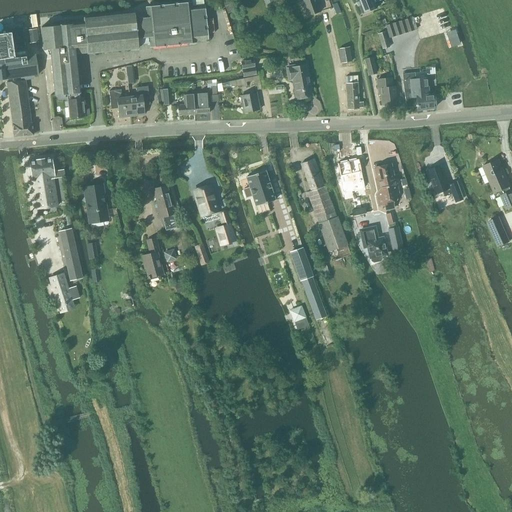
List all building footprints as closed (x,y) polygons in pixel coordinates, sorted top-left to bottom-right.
[(319,11),(314,0),(298,0),(304,16),(319,11)] [(354,0),(360,14),(374,8),(372,2),(378,0),(354,0)] [(69,97),(79,96),(74,48),(86,47),(87,53),(137,48),(136,38),(149,37),(150,46),(195,41),(195,39),(208,38),(204,4),(193,5),(192,1),(146,6),(147,14),(135,15),(135,12),(85,17),(85,23),(73,25),(73,24),(41,27),(44,50),(50,49),(55,95),(69,94),(69,97)] [(385,26),(389,38),(413,30),(408,18),(385,26)] [(388,47),(383,32),(377,35),(382,49),(388,47)] [(12,33),(0,34),(0,80),(38,75),(35,55),(15,58),(12,33)] [(336,49),(339,64),(351,62),(348,46),(336,49)] [(364,59),(367,75),(374,73),(371,57),(364,59)] [(243,61),(241,62),(242,71),(243,76),(256,75),(254,59),(251,60),(243,61)] [(309,84),(306,63),(286,67),(288,79),(289,79),(295,83),(296,90),(295,90),(296,98),(311,96),(308,84),(309,84)] [(402,80),(401,80),(406,107),(416,106),(416,109),(433,107),(432,94),(427,95),(425,78),(415,79),(414,72),(402,73),(402,80)] [(229,87),(242,87),(242,78),(229,81),(229,87)] [(381,105),(395,103),(393,87),(391,87),(390,78),(376,80),(377,89),(379,89),(381,105)] [(6,83),(13,136),(32,134),(30,123),(24,81),(6,83)] [(217,94),(216,81),(206,82),(207,87),(210,87),(210,95),(217,94)] [(355,81),(341,83),(344,103),(358,100),(355,81)] [(130,97),(132,116),(144,114),(143,102),(149,102),(147,86),(136,88),(137,96),(130,97)] [(170,104),(169,89),(160,89),(162,105),(170,104)] [(132,116),(130,97),(122,98),(121,90),(108,91),(110,106),(117,105),(119,117),(132,116)] [(195,99),(196,114),(209,113),(207,93),(196,93),(196,99),(195,99)] [(244,113),(259,110),(256,93),(240,96),(244,113)] [(196,114),(195,99),(194,94),(183,95),(184,105),(178,106),(178,115),(196,114)] [(79,96),(69,97),(70,100),(68,100),(70,119),(84,117),(84,116),(88,115),(87,109),(83,109),(81,98),(80,98),(79,96)] [(348,161),(354,190),(364,187),(358,159),(353,160),(353,158),(348,160),(348,161)] [(40,160),(29,162),(32,187),(36,210),(57,206),(53,184),(53,178),(63,177),(63,171),(53,172),(50,159),(40,160)] [(499,159),(482,166),(494,193),(498,191),(500,196),(511,191),(509,187),(510,187),(499,159)] [(336,217),(335,217),(324,186),(322,187),(313,160),(301,164),(310,191),(307,192),(327,252),(346,245),(336,217)] [(342,162),(337,163),(343,192),(354,190),(348,161),(347,161),(347,160),(341,161),(342,162)] [(376,181),(379,182),(385,181),(386,187),(387,186),(387,187),(396,185),(395,180),(394,179),(390,164),(374,168),(376,181)] [(446,187),(438,166),(436,167),(434,167),(430,168),(429,170),(427,171),(432,185),(430,185),(429,187),(431,191),(432,192),(435,191),(435,193),(442,191),(444,196),(452,193),(455,202),(462,199),(456,182),(448,185),(449,186),(446,187)] [(255,206),(274,200),(265,171),(246,177),(249,188),(243,190),(246,198),(252,196),(255,206)] [(398,193),(396,185),(387,187),(387,186),(386,187),(385,181),(379,182),(380,188),(375,195),(378,206),(384,205),(385,211),(390,210),(389,204),(392,203),(398,193)] [(152,189),(155,202),(152,203),(156,218),(161,217),(164,231),(176,227),(172,214),(173,214),(173,211),(171,211),(170,206),(171,206),(166,185),(152,189)] [(104,222),(103,216),(107,216),(104,194),(100,194),(99,186),(84,189),(85,197),(87,199),(84,203),(86,205),(87,209),(86,209),(87,213),(88,213),(89,225),(104,222)] [(194,191),(201,215),(204,224),(219,219),(222,226),(214,228),(220,246),(236,241),(227,210),(217,213),(216,210),(208,186),(194,191)] [(511,207),(511,191),(500,196),(499,196),(505,210),(511,207)] [(508,242),(498,218),(488,222),(498,246),(508,242)] [(58,231),(69,281),(82,278),(71,228),(58,231)] [(374,228),(360,231),(363,248),(367,247),(370,258),(371,261),(373,263),(380,261),(381,259),(380,256),(386,255),(382,239),(377,240),(374,228)] [(401,243),(397,228),(388,230),(391,245),(401,243)] [(162,274),(157,252),(158,251),(155,238),(145,240),(149,254),(142,256),(147,278),(162,274)] [(89,261),(95,260),(93,245),(87,246),(89,261)] [(200,264),(207,262),(201,245),(194,247),(200,264)] [(166,261),(174,259),(172,250),(163,253),(166,261)] [(326,317),(302,250),(289,254),(299,283),(301,282),(315,321),(326,317)] [(48,278),(59,314),(75,309),(72,301),(80,298),(76,286),(69,288),(64,273),(48,278)] [(182,282),(173,285),(176,293),(185,291),(182,282)] [(295,331),(308,327),(301,307),(287,311),(295,331)]
